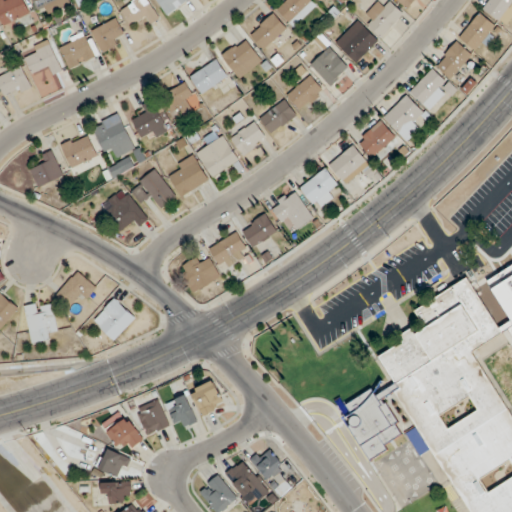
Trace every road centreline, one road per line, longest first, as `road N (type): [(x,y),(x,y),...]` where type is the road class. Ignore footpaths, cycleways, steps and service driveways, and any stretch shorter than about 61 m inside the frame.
road 1 (tertiary): [(0,414),(155,359),(287,287),(395,207),(511,89)]
road 2 (residential): [(141,276),(172,238),(292,160),(350,111),(453,0)]
road 3 (residential): [(0,147),(153,65),(240,0)]
road 4 (residential): [(0,202),(141,276),(206,334)]
road 5 (residential): [(358,511),(297,431),(206,334)]
road 6 (residential): [(274,407),(181,466),(177,487),(190,511)]
